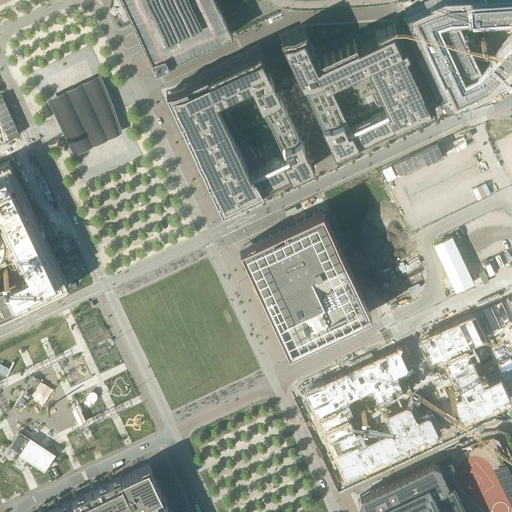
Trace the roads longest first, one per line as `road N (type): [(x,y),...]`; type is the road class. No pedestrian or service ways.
road 1 (motorway): [(298,511),(53,0)]
road 2 (motorway): [(338,511),(95,0)]
road 3 (motorway): [(14,0),(253,511)]
road 4 (motorway): [(0,59),(210,511)]
road 5 (unclassified): [(0,62),(175,434)]
road 6 (secondary): [(175,511),(0,142)]
road 7 (secondary): [(0,181),(156,511)]
road 8 (residential): [(136,90),(302,15),(400,6)]
road 9 (unclassified): [(275,386),(165,151)]
road 10 (unclassified): [(136,90),(95,7),(83,1),(0,38)]
road 11 (unclassified): [(14,511),(175,434)]
road 12 (unclassified): [(333,511),(275,386)]
road 13 (unclassified): [(275,386),(396,329)]
road 14 (residential): [(396,329),(511,274)]
